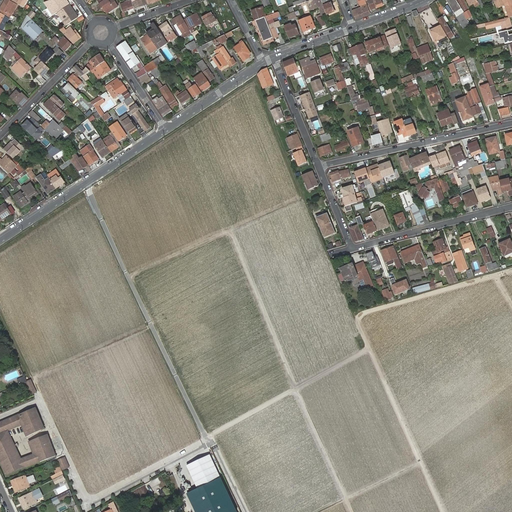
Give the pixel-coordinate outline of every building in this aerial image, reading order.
[(5,0),(0,9),(0,12),(13,20),(14,17),(11,15),(15,8),(12,7),(14,4),(7,0),(5,0)] [(8,0),(25,9),(29,1),(28,0),(8,0)] [(52,0),(43,3),(52,16),(68,5),(64,0),(52,0)] [(105,0),(98,5),(101,9),(103,7),(107,13),(118,6),(114,0),(105,0)] [(128,0),(129,1),(119,4),(122,13),(124,12),(134,9),(131,0),(128,0)] [(131,0),(134,9),(143,5),(140,0),(131,0)] [(312,0),(306,2),(310,12),(315,10),(314,7),(319,5),(321,8),(319,9),(320,14),(321,14),(322,16),(326,15),(323,7),(323,6),(320,0),(312,0)] [(329,0),(320,0),(323,6),(323,7),(326,14),(326,15),(334,12),(329,0)] [(355,19),(370,14),(364,0),(359,0),(361,6),(362,8),(352,11),(355,19)] [(366,0),(371,10),(377,8),(373,0),(366,0)] [(463,0),(447,0),(446,1),(463,29),(467,28),(471,26),(470,24),(471,23),(470,22),(469,22),(467,19),(472,16),(463,0)] [(511,17),(511,0),(497,0),(495,1),(497,7),(504,5),(509,18),(511,17)] [(69,5),(58,13),(66,26),(78,18),(73,10),(72,10),(69,5)] [(251,11),(254,21),(255,20),(265,17),(266,16),(262,7),(251,11)] [(293,7),(288,8),(290,14),(287,15),(289,20),(297,18),(293,7)] [(482,9),(488,23),(490,22),(484,8),(482,9)] [(201,17),(203,20),(206,26),(216,20),(212,15),(211,12),(201,17)] [(278,12),(274,14),(272,14),(267,16),(266,16),(265,17),(267,20),(279,16),(278,12)] [(185,20),(190,29),(201,23),(196,14),(185,20)] [(190,30),(181,15),(172,20),(175,25),(174,25),(180,36),(182,35),(190,30)] [(300,21),(304,32),(314,28),(310,16),(300,21)] [(273,38),(265,17),(255,20),(263,41),(273,38)] [(443,18),(438,21),(441,26),(448,38),(450,41),(455,38),(443,18)] [(502,25),(503,32),(507,31),(511,29),(511,27),(510,23),(506,24),(505,19),(486,24),(486,25),(491,24),(491,28),(502,25)] [(43,31),(32,20),(23,29),(24,30),(23,32),(25,33),(26,32),(34,40),(43,31)] [(158,28),(167,41),(176,35),(167,22),(158,28)] [(269,25),(274,38),(278,37),(275,28),(280,26),(278,22),(270,25),(269,22),(268,23),(269,25)] [(160,37),(162,35),(155,24),(150,27),(152,29),(154,31),(148,35),(155,45),(162,40),(160,37)] [(287,26),(284,27),(289,38),(299,34),(296,25),(292,27),(288,28),(287,26)] [(448,38),(441,26),(430,31),(436,44),(448,38)] [(61,30),(66,37),(73,44),(79,39),(70,27),(67,30),(64,27),(61,30)] [(237,28),(225,34),(228,38),(239,32),(237,28)] [(458,33),(460,37),(466,34),(463,29),(458,33)] [(183,38),(192,34),(190,30),(182,35),(183,38)] [(386,34),(389,41),(392,40),(392,42),(399,39),(395,30),(386,34)] [(503,32),(499,33),(500,39),(503,39),(505,45),(511,43),(511,35),(509,36),(507,31),(503,32)] [(150,53),(157,48),(155,45),(148,35),(141,40),(150,53)] [(224,35),(217,38),(219,41),(220,44),(228,40),(224,35)] [(385,37),(373,41),(377,50),(388,46),(385,37)] [(53,40),(58,45),(58,44),(65,51),(72,44),(64,38),(63,39),(59,43),(57,42),(59,41),(55,38),(53,40)] [(417,50),(413,39),(408,42),(412,54),(412,55),(414,60),(417,59),(417,57),(419,56),(417,50)] [(117,47),(131,69),(137,65),(140,63),(126,41),(117,47)] [(196,49),(198,48),(194,41),(188,44),(192,51),(196,49)] [(214,43),(212,41),(200,47),(202,51),(214,43)] [(377,50),(373,41),(366,44),(369,53),(377,50)] [(234,48),(243,62),(248,59),(246,57),(248,55),(250,54),(243,43),(234,48)] [(174,45),(170,47),(176,55),(177,57),(181,55),(174,45)] [(236,63),(232,58),(231,59),(223,47),(222,48),(220,45),(217,47),(218,49),(221,53),(230,67),(236,63)] [(365,64),(369,62),(368,59),(366,60),(365,55),(366,54),(362,45),(350,49),(354,60),(358,58),(360,63),(361,65),(365,64)] [(419,56),(423,64),(428,62),(427,58),(432,56),(428,45),(417,50),(419,56)] [(38,56),(47,64),(49,62),(48,61),(55,54),(58,57),(63,52),(58,47),(53,52),(50,50),(50,51),(47,48),(38,56)] [(204,54),(200,47),(198,48),(196,49),(201,56),(204,54)] [(13,54),(15,53),(11,49),(8,52),(8,51),(5,56),(9,60),(14,55),(13,54)] [(220,54),(221,53),(218,49),(215,51),(218,55),(212,59),(219,70),(227,65),(220,54)] [(305,75),(318,70),(318,69),(315,61),(311,62),(308,54),(299,58),(302,66),(305,75)] [(320,59),(320,60),(323,66),(324,66),(334,62),(331,54),(320,59)] [(96,67),(104,61),(102,58),(101,58),(99,55),(89,62),(92,66),(95,64),(96,67)] [(38,58),(34,63),(38,67),(35,71),(41,77),(46,73),(47,74),(50,69),(38,58)] [(153,61),(157,68),(162,64),(158,58),(153,61)] [(12,68),(21,77),(26,72),(27,73),(28,72),(29,71),(28,70),(30,68),(21,59),(12,68)] [(283,62),(288,76),(298,72),(298,71),(293,59),(283,62)] [(197,64),(203,73),(209,70),(202,60),(197,64)] [(323,66),(320,60),(318,61),(321,67),(325,75),(328,74),(324,66),(323,66)] [(108,67),(104,61),(96,67),(101,76),(109,72),(107,68),(108,67)] [(153,61),(143,67),(144,69),(147,73),(151,71),(157,68),(153,61)] [(340,65),(342,72),(350,69),(348,62),(340,65)] [(375,78),(369,62),(365,64),(371,80),(375,78)] [(485,65),(488,74),(490,73),(498,71),(496,62),(485,65)] [(84,74),(85,74),(90,71),(87,69),(83,72),(76,66),(73,69),(81,76),(84,74)] [(335,67),(339,80),(343,79),(339,66),(335,67)] [(157,68),(151,71),(156,79),(162,74),(157,68)] [(261,71),(258,75),(263,88),(273,85),(266,68),(261,71)] [(451,78),(453,84),(460,81),(455,68),(451,70),(454,77),(451,78)] [(146,74),(147,73),(144,69),(136,74),(138,78),(146,74)] [(209,70),(203,73),(209,82),(214,78),(209,70)] [(425,71),(414,75),(416,80),(423,77),(427,76),(425,71)] [(75,72),(67,81),(68,82),(72,86),(75,89),(82,83),(76,78),(79,75),(75,72)] [(205,78),(205,77),(202,73),(194,79),(196,82),(203,77),(202,77),(204,76),(205,78)] [(148,78),(146,74),(138,78),(141,83),(148,78)] [(427,76),(423,77),(426,83),(434,80),(431,74),(427,76)] [(37,78),(43,84),(46,81),(39,75),(37,78)] [(203,91),(211,86),(205,77),(205,78),(204,76),(202,77),(203,77),(196,82),(203,91)] [(114,99),(116,97),(126,90),(120,81),(119,81),(117,78),(108,84),(111,89),(108,90),(114,99)] [(321,79),(311,82),(315,93),(325,90),(321,79)] [(334,79),(326,81),(327,87),(335,85),(334,79)] [(405,88),(408,97),(419,93),(417,89),(416,84),(418,84),(416,80),(408,84),(409,87),(405,88)] [(62,88),(59,91),(62,94),(64,96),(68,92),(71,96),(68,99),(72,104),(75,101),(81,94),(75,89),(72,86),(68,82),(65,85),(66,86),(63,89),(62,88)] [(186,85),(194,97),(201,92),(196,85),(193,86),(190,82),(186,85)] [(494,98),(490,87),(489,84),(480,87),(483,95),(485,95),(488,105),(496,102),(495,102),(494,98)] [(347,87),(352,101),(361,98),(360,95),(358,95),(358,94),(354,95),(351,86),(347,87)] [(496,93),(494,86),(491,86),(490,87),(494,98),(500,96),(498,93),(496,93)] [(426,91),(431,103),(441,99),(437,87),(426,91)] [(467,97),(468,101),(471,108),(480,105),(479,104),(482,103),(477,88),(469,91),(470,95),(467,97)] [(182,104),(192,98),(186,89),(179,94),(176,96),(182,104)] [(17,92),(10,98),(17,104),(20,108),(28,100),(22,94),(20,95),(17,92)] [(168,93),(164,96),(163,96),(172,108),(178,104),(169,92),(168,93)] [(310,119),(319,116),(318,113),(310,92),(301,96),(306,111),(307,111),(310,119)] [(60,108),(59,109),(61,110),(64,107),(63,106),(64,104),(54,95),(51,99),(60,108)] [(93,105),(103,99),(101,96),(91,103),(93,105)] [(135,102),(132,96),(126,100),(124,101),(127,107),(135,102)] [(153,101),(164,117),(172,111),(165,101),(166,101),(163,96),(161,97),(164,101),(161,103),(157,98),(153,101)] [(361,98),(352,101),(355,109),(357,108),(358,111),(371,107),(368,96),(361,98)] [(468,101),(467,97),(456,100),(463,122),(474,118),(474,116),(471,108),(468,101)] [(511,98),(511,97),(503,99),(506,108),(509,107),(511,106),(511,98)] [(59,120),(65,114),(61,110),(59,109),(49,99),(47,102),(48,103),(45,107),(59,120)] [(98,111),(101,117),(102,116),(103,115),(97,107),(104,101),(103,99),(93,105),(95,107),(95,108),(98,111)] [(480,105),(471,108),(474,116),(482,113),(482,112),(480,105)] [(510,113),(509,107),(506,108),(502,108),(498,109),(500,115),(510,113)] [(271,111),(275,121),(283,117),(280,108),(271,111)] [(32,110),(28,114),(29,114),(33,118),(34,119),(37,122),(40,119),(32,110)] [(139,121),(145,131),(150,128),(138,110),(133,113),(133,114),(138,122),(139,121)] [(456,118),(455,114),(451,116),(448,111),(443,112),(444,115),(438,117),(442,127),(453,122),(454,124),(458,123),(456,118)] [(41,115),(49,123),(52,120),(44,112),(41,115)] [(103,115),(101,117),(104,121),(110,117),(107,113),(103,115)] [(127,115),(120,120),(122,123),(129,118),(127,115)] [(28,120),(21,126),(35,139),(41,133),(35,127),(39,124),(37,122),(34,119),(33,118),(29,122),(28,120)] [(129,118),(122,123),(129,134),(137,128),(129,118)] [(318,119),(313,121),(317,129),(322,127),(318,119)] [(404,137),(408,135),(405,128),(403,122),(402,119),(394,122),(399,135),(403,133),(404,137)] [(405,128),(414,125),(411,119),(403,122),(405,128)] [(53,121),(50,124),(46,121),(41,126),(55,140),(64,131),(64,130),(61,128),(53,121)] [(380,127),(382,134),(383,134),(390,132),(387,121),(380,123),(381,127),(380,127)] [(68,135),(72,132),(66,126),(61,123),(59,126),(61,128),(64,130),(64,131),(68,135)] [(112,133),(118,142),(126,136),(117,123),(109,128),(112,133)] [(408,135),(408,136),(416,133),(414,125),(405,128),(408,135)] [(347,131),(354,146),(364,142),(358,127),(347,131)] [(420,129),(423,138),(429,136),(426,127),(420,129)] [(111,153),(121,146),(118,142),(112,133),(110,135),(112,138),(104,143),(111,153)] [(287,138),(292,150),(295,148),(301,146),(302,146),(297,134),(287,138)] [(381,134),(377,135),(377,137),(372,140),(374,145),(379,144),(380,147),(384,146),(383,140),(381,134)] [(61,145),(70,138),(69,135),(59,143),(61,145)] [(486,139),(489,154),(499,152),(496,137),(486,139)] [(11,142),(4,149),(12,157),(15,154),(16,155),(23,148),(13,138),(10,141),(11,142)] [(103,158),(111,153),(104,143),(103,141),(95,146),(103,158)] [(350,147),(348,141),(335,146),(337,152),(350,147)] [(467,146),(472,157),(482,153),(477,142),(467,146)] [(51,157),(63,149),(59,144),(48,152),(51,157)] [(93,151),(94,151),(90,144),(84,149),(87,155),(84,156),(90,165),(99,160),(93,151)] [(319,149),(322,156),(332,153),(329,146),(319,149)] [(449,151),(454,163),(456,162),(457,163),(462,160),(464,159),(459,147),(449,151)] [(302,150),(297,152),(293,154),(298,166),(307,162),(302,150)] [(418,166),(430,161),(426,151),(409,158),(412,168),(413,168),(418,166)] [(435,156),(438,165),(440,165),(439,163),(443,162),(443,163),(448,162),(445,153),(435,156)] [(70,159),(73,163),(74,163),(79,171),(88,166),(82,157),(79,159),(76,154),(70,159)] [(17,173),(19,175),(23,172),(25,170),(18,163),(16,165),(7,156),(2,160),(0,162),(0,163),(9,172),(16,166),(20,170),(17,173)] [(400,159),(404,171),(409,170),(407,166),(410,165),(407,156),(400,159)] [(469,161),(468,158),(466,159),(468,163),(464,165),(466,170),(468,175),(470,174),(468,169),(472,168),(469,161)] [(469,161),(472,168),(479,166),(477,162),(474,163),(473,160),(469,161)] [(496,162),(497,169),(505,167),(504,160),(501,161),(496,162)] [(378,163),(354,172),(359,184),(370,179),(371,184),(383,179),(383,178),(395,174),(394,171),(390,161),(378,166),(378,163)] [(472,168),(468,169),(470,174),(474,172),(475,175),(485,171),(482,165),(479,166),(472,168)] [(25,170),(27,172),(32,180),(35,177),(31,170),(32,169),(31,166),(25,170)] [(333,182),(341,180),(341,179),(349,177),(348,170),(339,173),(338,171),(330,174),(332,180),(333,182)] [(48,176),(56,189),(65,183),(56,171),(48,176)] [(312,171),(302,175),(308,190),(318,186),(312,171)] [(454,173),(453,174),(457,183),(461,181),(462,181),(461,178),(459,179),(457,175),(456,173),(454,173)] [(48,194),(56,189),(48,176),(47,176),(44,179),(41,175),(37,178),(48,194)] [(489,179),(491,187),(493,191),(498,190),(499,195),(503,195),(499,177),(489,179)] [(382,192),(399,190),(397,179),(380,182),(382,192)] [(430,190),(435,188),(440,201),(444,200),(437,179),(417,186),(419,194),(419,195),(426,199),(430,193),(429,192),(430,190)] [(439,180),(444,192),(448,190),(444,179),(439,180)] [(505,182),(510,181),(509,179),(500,181),(503,192),(508,191),(505,182)] [(27,196),(30,200),(38,195),(35,190),(31,183),(25,187),(23,189),(25,192),(22,194),(24,197),(27,196)] [(353,184),(340,188),(344,198),(354,195),(356,194),(353,184)] [(7,191),(5,187),(0,191),(0,192),(6,199),(10,196),(7,191)] [(486,187),(477,190),(481,202),(491,198),(486,187)] [(400,194),(406,209),(412,206),(414,206),(409,191),(400,194)] [(21,192),(14,197),(21,208),(28,203),(24,197),(22,194),(21,192)] [(473,192),(462,197),(467,207),(477,204),(473,192)] [(355,200),(354,195),(344,198),(343,198),(346,207),(351,205),(362,202),(361,198),(355,200)] [(450,201),(451,204),(453,204),(455,208),(463,205),(459,195),(454,197),(455,199),(450,201)] [(0,220),(0,221),(14,212),(11,207),(8,209),(5,204),(0,207),(0,220)] [(414,206),(412,206),(419,226),(425,224),(422,216),(419,209),(417,205),(414,206)] [(376,227),(377,231),(382,230),(381,227),(388,225),(382,209),(370,214),(374,223),(376,227)] [(395,216),(398,224),(406,221),(403,213),(395,216)] [(323,217),(317,219),(324,237),(334,233),(327,214),(322,215),(323,217)] [(367,235),(377,231),(376,227),(374,223),(364,227),(365,230),(367,235)] [(350,229),(356,243),(364,240),(361,231),(358,225),(358,224),(357,225),(357,226),(350,229)] [(491,227),(487,229),(490,238),(495,237),(491,227)] [(465,237),(460,238),(462,244),(464,249),(469,247),(472,255),(477,254),(470,234),(464,235),(465,237)] [(434,242),(438,252),(441,251),(442,254),(446,252),(450,251),(449,248),(446,249),(443,239),(434,242)] [(499,244),(504,256),(511,252),(511,244),(510,239),(499,244)] [(426,260),(420,245),(401,252),(405,262),(415,259),(417,265),(421,263),(423,269),(428,267),(426,260)] [(397,257),(397,258),(393,247),(381,251),(386,262),(393,259),(397,269),(401,267),(397,257)] [(481,250),(489,271),(497,268),(495,263),(492,264),(485,248),(481,250)] [(442,263),(444,263),(448,261),(447,258),(448,258),(446,252),(442,254),(441,251),(438,252),(437,252),(438,255),(437,256),(438,259),(440,258),(441,261),(442,263)] [(453,255),(457,266),(459,273),(463,271),(461,263),(459,264),(459,262),(465,260),(461,251),(455,253),(456,254),(453,255)] [(368,259),(373,268),(376,267),(378,266),(372,253),(368,254),(370,258),(368,259)] [(342,273),(337,275),(340,282),(345,279),(346,281),(347,281),(347,282),(351,280),(351,279),(352,279),(353,280),(357,278),(357,277),(358,277),(364,290),(373,287),(363,262),(353,266),(352,264),(341,269),(342,273)] [(450,264),(443,267),(444,269),(450,284),(457,282),(455,277),(451,266),(450,264)] [(462,280),(474,277),(471,270),(467,272),(468,275),(461,277),(462,280)] [(406,281),(396,285),(394,286),(392,286),(396,295),(409,289),(406,281)] [(414,294),(432,289),(431,286),(430,284),(412,290),(414,294)] [(28,382),(25,377),(18,380),(20,385),(28,382)] [(31,380),(28,382),(33,394),(34,395),(37,393),(31,380)] [(33,394),(28,382),(23,384),(23,386),(26,384),(31,395),(33,394)] [(0,460),(7,477),(57,457),(48,435),(29,442),(34,454),(22,459),(10,431),(22,426),(27,438),(46,430),(38,407),(0,423),(0,460)] [(65,458),(58,460),(61,467),(63,471),(70,468),(65,458)] [(63,471),(61,467),(55,470),(56,474),(52,477),(54,480),(65,475),(63,471)] [(65,475),(54,480),(56,485),(67,480),(65,475)] [(12,481),(16,492),(30,487),(28,483),(31,482),(30,480),(27,480),(26,476),(12,481)] [(153,480),(159,490),(167,486),(160,476),(153,480)] [(39,489),(32,492),(36,501),(43,497),(39,489)] [(36,501),(32,492),(18,499),(24,510),(37,503),(36,501)]
